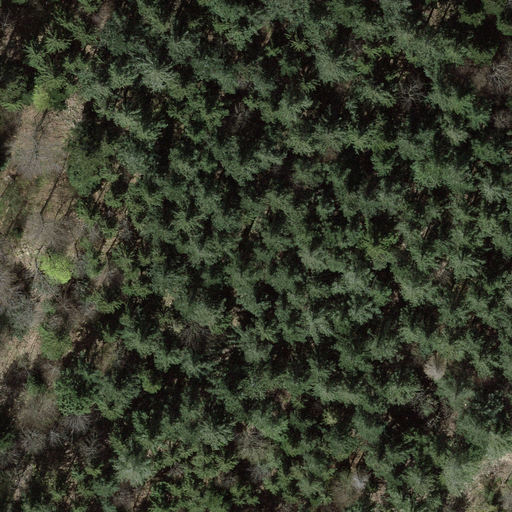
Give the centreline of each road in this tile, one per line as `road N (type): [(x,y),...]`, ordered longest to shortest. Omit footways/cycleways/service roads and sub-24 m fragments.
road 1 (track): [(511,236),(331,328),(213,360),(0,458)]
road 2 (track): [(415,511),(511,440)]
